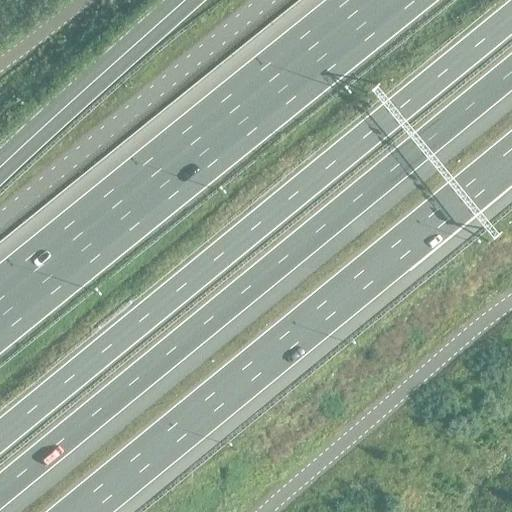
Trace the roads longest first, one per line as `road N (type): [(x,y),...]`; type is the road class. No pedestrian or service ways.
road 1 (motorway): [(511,17),(0,436)]
road 2 (motorway): [(0,490),(511,72)]
road 3 (motorway): [(79,511),(511,157)]
road 4 (motorway): [(398,0),(0,310)]
road 5 (unclassified): [(0,219),(265,0)]
road 6 (unclassified): [(265,511),(511,300)]
